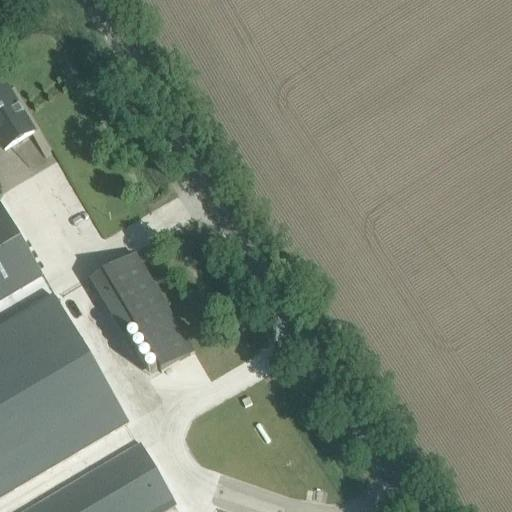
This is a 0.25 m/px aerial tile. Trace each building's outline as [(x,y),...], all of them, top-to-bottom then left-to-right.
[(0,95),(0,141),(6,152),(35,135),(23,116),(21,117),(7,93),(9,91),(8,90),(0,95)] [(0,206),(0,205),(0,302),(42,277),(0,206)] [(135,256),(91,283),(125,339),(136,333),(161,374),(194,355),(195,354),(135,256)] [(0,329),(0,500),(129,425),(54,298),(0,329)] [(210,425),(224,455),(262,437),(248,407),(210,425)] [(25,511),(157,511),(175,502),(141,444),(25,511)] [(253,464),(263,481),(275,474),(265,457),(253,464)]
